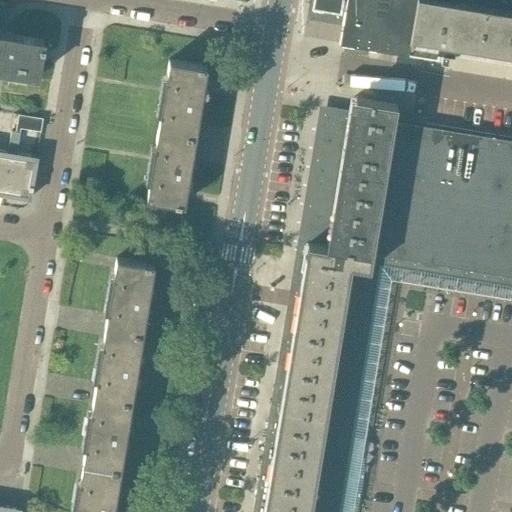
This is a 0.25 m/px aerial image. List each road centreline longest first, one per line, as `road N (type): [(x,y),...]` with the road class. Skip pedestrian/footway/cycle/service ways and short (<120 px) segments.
road 1 (tertiary): [(195,511),(273,60)]
road 2 (residential): [(511,96),(273,60)]
road 3 (residential): [(48,233),(88,0)]
road 4 (residential): [(15,451),(48,233)]
road 5 (residential): [(278,29),(100,0)]
